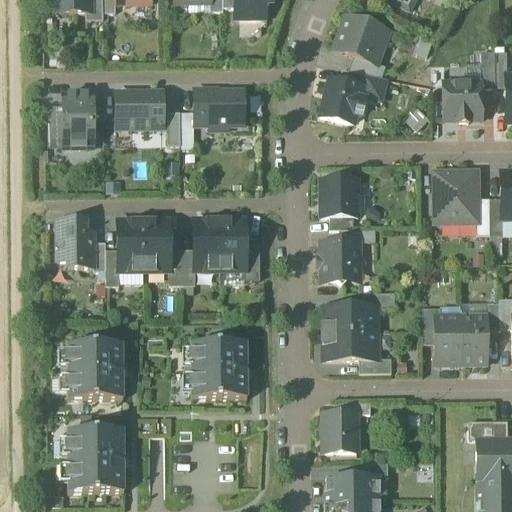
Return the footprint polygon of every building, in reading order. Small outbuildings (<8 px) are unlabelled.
[(84,19),(89,19),(89,0),(53,0),(53,9),(67,9),(68,19),(84,19)] [(102,27),(101,20),(101,0),(89,0),(89,19),(84,19),(85,27),(102,27)] [(101,0),(101,20),(114,19),(114,9),(113,9),(113,0),(101,0)] [(114,9),(149,9),(149,0),(113,0),(113,9),(114,9)] [(173,0),(173,9),(209,8),(209,0),(173,0)] [(221,18),(221,14),(221,0),(209,0),(209,8),(209,18),(221,18)] [(221,0),(221,14),(234,14),(234,0),(221,0)] [(269,4),(269,0),(234,0),(234,14),(234,22),(238,22),(238,24),(259,24),(259,22),(263,21),(262,4),(269,4)] [(386,0),(394,4),(406,11),(411,0),(386,0)] [(416,0),(415,0),(411,0),(406,11),(394,4),(392,7),(408,16),(416,0)] [(53,19),(68,19),(67,9),(53,9),(53,19)] [(146,11),(129,12),(130,21),(146,20),(146,11)] [(352,62),(374,70),(375,69),(386,37),(345,22),(333,56),(352,62)] [(238,41),(259,41),(260,25),(238,25),(238,41)] [(419,44),(413,59),(425,63),(431,49),(419,44)] [(480,94),(493,94),(492,58),(479,58),(479,70),(480,88),(480,94)] [(505,58),(492,58),(493,94),(505,94),(505,82),(506,82),(505,58)] [(352,62),(346,77),(364,81),(379,85),(384,72),(375,69),(374,70),(352,62)] [(460,88),(480,88),(479,70),(459,71),(460,88)] [(361,93),(364,81),(346,77),(340,76),(338,87),(361,93)] [(358,103),(364,105),(381,109),(386,86),(379,85),(364,81),(361,93),(358,103)] [(318,122),(347,129),(352,129),(354,120),(360,121),(364,105),(358,103),(361,93),(338,87),(327,85),(318,122)] [(454,128),(467,128),(467,126),(481,126),(480,94),(480,88),(460,88),(441,88),(441,126),(454,126),(454,128)] [(192,119),(192,132),(208,132),(208,136),(226,136),(226,131),(242,131),(242,97),(192,97),(192,119)] [(115,136),(161,135),(160,98),(114,99),(115,136)] [(249,118),(260,118),(259,101),(248,101),(249,118)] [(91,151),(90,103),(62,103),(62,114),(62,151),(91,151)] [(415,113),(403,127),(416,138),(428,125),(415,113)] [(46,114),(47,151),(62,151),(62,114),(46,114)] [(178,119),(166,119),(166,152),(179,152),(178,119)] [(192,155),(192,132),(192,119),(178,119),(179,152),(179,155),(192,155)] [(133,136),(133,145),(155,146),(155,137),(133,136)] [(164,168),(164,181),(179,181),(179,168),(164,168)] [(501,226),(511,225),(511,177),(499,178),(499,205),(499,226),(501,226)] [(432,178),(433,229),(474,228),(475,228),(475,206),(475,178),(432,178)] [(319,186),(320,224),(328,223),(352,223),(356,223),(356,219),(361,219),(361,201),(356,201),(356,186),(319,186)] [(103,187),(103,199),(119,199),(119,187),(103,187)] [(474,242),(488,241),(487,205),(475,206),(475,228),(474,228),(474,242)] [(499,205),(487,205),(488,241),(501,241),(501,226),(499,226),(499,205)] [(328,223),(328,236),(337,236),(352,236),(352,223),(328,223)] [(193,278),(218,277),(217,225),(191,226),(192,256),(192,278),(193,278)] [(244,225),(217,225),(218,277),(243,277),(244,277),(244,250),(244,225)] [(501,243),(511,242),(511,225),(501,226),(501,241),(501,243)] [(117,278),(142,278),(141,226),(115,226),(116,257),(116,278),(117,278)] [(168,226),(141,226),(142,278),(167,278),(168,278),(168,256),(168,226)] [(66,267),(66,274),(92,274),(92,249),(92,239),(82,239),(82,227),(56,227),(56,267),(66,267)] [(337,236),(337,249),(357,249),(357,248),(361,248),(361,236),(352,236),(337,236)] [(361,236),(361,248),(373,248),(373,236),(361,236)] [(501,241),(488,241),(488,262),(501,262),(501,243),(501,241)] [(92,278),(104,278),(104,257),(104,248),(92,249),(92,274),(92,278)] [(335,285),(340,291),(346,285),(357,285),(357,274),(361,270),(357,266),(357,249),(337,249),(320,249),(321,286),(335,285)] [(243,286),(258,286),(258,250),(244,250),(244,277),(243,277),(243,286)] [(167,292),(180,292),(180,256),(168,256),(168,278),(167,278),(167,292)] [(192,256),(180,256),(180,292),(193,292),(193,278),(192,278),(192,256)] [(116,257),(104,257),(104,278),(104,293),(117,293),(117,290),(117,278),(116,278),(116,257)] [(471,259),(471,273),(482,273),(482,259),(471,259)] [(117,278),(117,290),(142,290),(142,278),(117,278)] [(375,314),(393,313),(393,299),(357,299),(357,313),(375,312),(375,314)] [(486,308),(486,322),(498,322),(498,308),(486,308)] [(498,308),(498,322),(498,335),(498,336),(510,335),(510,321),(510,308),(498,308)] [(321,329),(321,340),(375,339),(375,314),(375,312),(357,313),(321,313),(322,328),(321,329)] [(421,351),(433,351),(433,323),(439,322),(439,314),(421,315),(421,351)] [(433,371),(460,370),(459,322),(439,322),(433,323),(433,351),(433,371)] [(486,322),(459,322),(460,370),(486,370),(486,335),(486,322)] [(486,335),(498,335),(498,322),(486,322),(486,335)] [(376,365),(375,339),(321,340),(321,351),(322,351),(322,367),(358,366),(376,366),(376,365)] [(190,405),(245,405),(245,349),(189,350),(189,359),(190,359),(190,369),(189,369),(189,386),(190,386),(190,396),(189,396),(189,405),(190,405)] [(65,406),(121,406),(121,351),(121,350),(65,351),(65,360),(66,360),(66,370),(65,370),(65,387),(66,387),(67,397),(65,397),(65,405),(65,406)] [(358,379),(390,379),(390,365),(376,365),(376,366),(358,366),(358,379)] [(341,420),(369,420),(369,409),(341,409),(341,420)] [(322,421),(322,458),(355,458),(355,420),(322,421)] [(497,429),(497,428),(495,428),(495,429),(466,429),(467,446),(473,446),(473,445),(497,445),(497,429)] [(505,429),(497,429),(497,445),(506,445),(505,429)] [(66,499),(122,499),(122,442),(122,436),(66,437),(66,438),(66,450),(67,450),(67,460),(66,460),(66,476),(67,476),(67,486),(66,486),(66,499)] [(511,511),(511,444),(506,445),(497,445),(473,445),(473,446),(474,488),(474,511),(511,511)] [(362,481),(378,481),(386,481),(386,469),(362,469),(362,481)] [(378,511),(378,481),(362,481),(325,482),(325,497),(323,497),(322,511),(378,511)]
